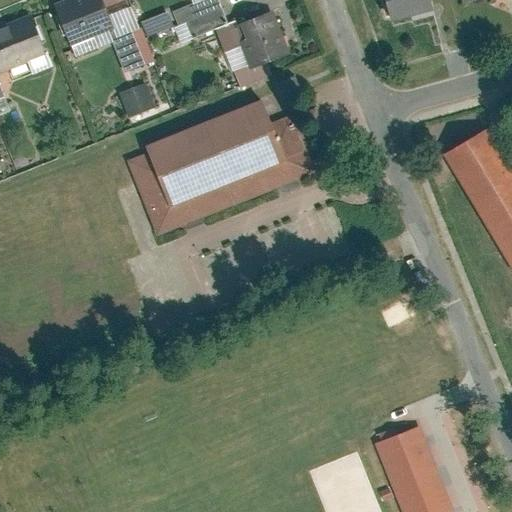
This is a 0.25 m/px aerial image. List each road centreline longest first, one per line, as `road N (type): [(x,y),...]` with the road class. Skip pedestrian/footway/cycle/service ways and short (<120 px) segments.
road 1 (residential): [(511,453),(376,117)]
road 2 (residential): [(376,117),(511,76)]
road 3 (residential): [(376,117),(329,0)]
